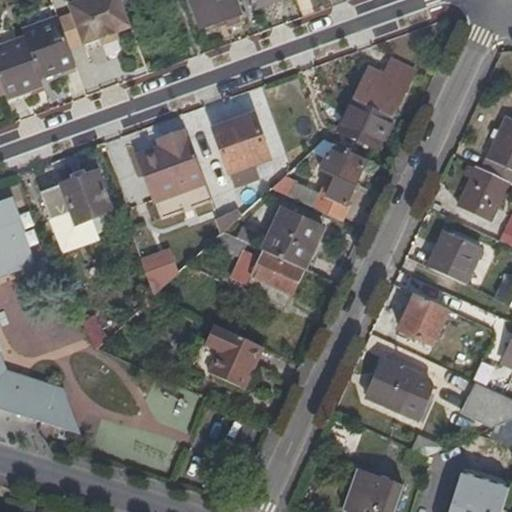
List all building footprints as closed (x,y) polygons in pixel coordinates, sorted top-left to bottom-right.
[(122,0),(121,0),(72,0),(67,2),(83,43),(131,25),(122,0)] [(191,0),(202,28),(217,23),(219,30),(240,22),(238,15),(240,14),(234,0),(191,0)] [(0,78),(6,93),(7,97),(43,83),(41,78),(76,64),(58,16),(23,30),(26,35),(0,45),(0,78)] [(367,66),(352,96),(390,115),(406,83),(404,82),(410,69),(388,59),(381,73),(367,66)] [(337,128),(321,136),(325,138),(352,151),(358,137),(376,146),(390,115),(352,96),(337,128)] [(269,159),(253,115),(213,129),(229,173),(269,159)] [(511,119),(505,117),(482,168),(511,181),(511,119)] [(204,179),(186,133),(161,142),(163,147),(137,157),(152,199),(204,179)] [(284,175),(270,188),(341,221),(348,206),(345,204),(365,160),(342,149),(339,153),(328,148),(317,171),(324,174),(317,190),(284,175)] [(511,181),(482,168),(475,164),(457,202),(491,217),(506,186),(511,188),(511,181)] [(96,171),(46,189),(55,215),(69,210),(74,224),(110,211),(96,171)] [(243,221),(234,187),(213,193),(222,227),(243,221)] [(0,263),(5,270),(42,257),(46,256),(24,193),(0,201),(0,400),(91,429),(76,387),(17,369),(11,354),(15,345),(8,323),(1,325),(0,321),(0,263)] [(280,208),(261,249),(304,269),(323,228),(280,208)] [(497,239),(511,245),(511,208),(497,239)] [(443,230),(427,265),(465,283),(481,247),(443,230)] [(248,243),(223,231),(211,242),(241,257),(248,243)] [(145,257),(153,287),(183,279),(174,248),(145,257)] [(304,269),(261,249),(255,264),(261,267),(252,285),(270,293),(269,297),(289,306),(306,270),(304,269)] [(447,309),(415,293),(398,329),(431,344),(447,309)] [(84,324),(98,347),(111,338),(97,316),(84,324)] [(261,345),(213,322),(202,343),(217,351),(207,373),(240,389),(261,345)] [(511,331),(503,352),(511,355),(511,331)] [(511,367),(482,354),(471,380),(475,381),(502,394),(511,368),(511,367)] [(385,359),(369,396),(403,412),(408,402),(416,405),(423,389),(415,385),(420,375),(385,359)] [(511,398),(502,394),(475,381),(463,408),(492,422),(498,410),(511,416),(511,398)] [(224,418),(193,447),(216,471),(234,454),(230,450),(243,438),(224,418)] [(392,511),(402,483),(358,469),(345,509),(354,511),(392,511)] [(499,511),(508,487),(469,475),(459,472),(449,500),(445,511),(499,511)]
